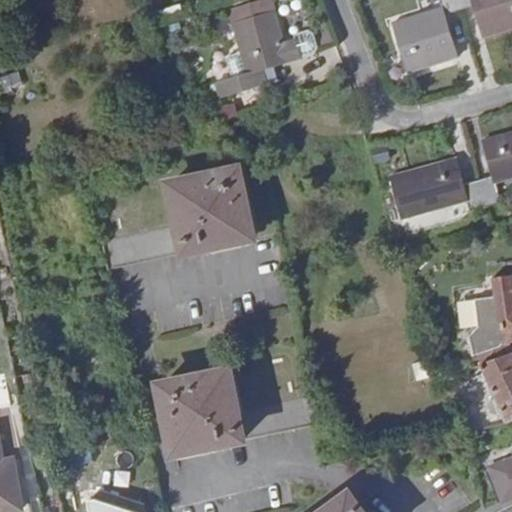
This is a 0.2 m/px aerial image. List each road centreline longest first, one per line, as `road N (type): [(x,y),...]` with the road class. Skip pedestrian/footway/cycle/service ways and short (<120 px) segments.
road 1 (residential): [(422,511),(401,484),(289,461),(164,488),(133,294),(264,266)]
road 2 (residential): [(338,0),(373,88),(391,111),(426,114),(511,91)]
